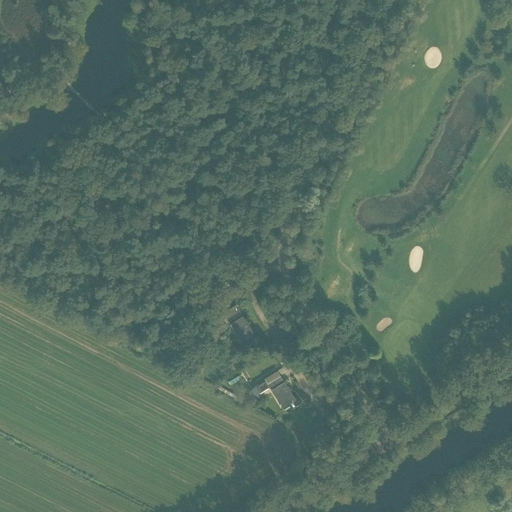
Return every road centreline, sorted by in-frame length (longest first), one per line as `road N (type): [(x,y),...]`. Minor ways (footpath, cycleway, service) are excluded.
road 1 (unclassified): [(387,441),(293,283),(285,228),(300,183),(397,0)]
road 2 (track): [(352,464),(254,304),(253,285),(286,266)]
road 3 (unclassified): [(387,441),(511,364)]
road 4 (unclassified): [(271,511),(387,441)]
